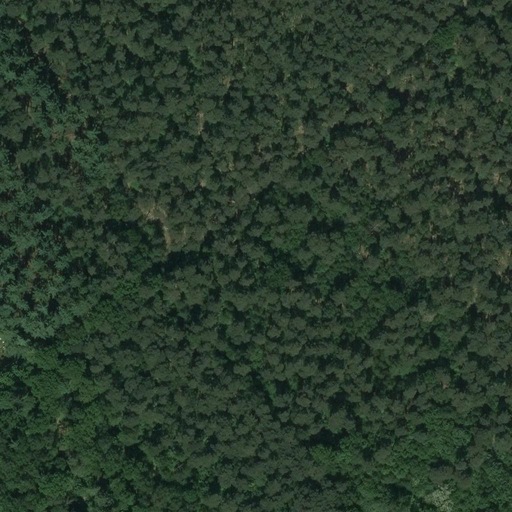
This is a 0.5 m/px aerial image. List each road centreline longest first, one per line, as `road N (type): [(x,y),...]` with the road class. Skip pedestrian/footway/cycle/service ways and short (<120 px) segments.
road 1 (track): [(469,0),(217,231),(0,372)]
road 2 (track): [(150,0),(269,183)]
